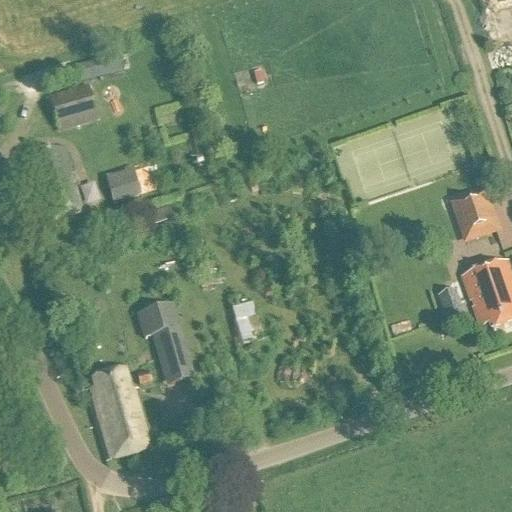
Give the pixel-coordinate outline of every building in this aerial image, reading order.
[(77,89),(121,79),(115,60),(72,72),(77,89)] [(57,137),(96,125),(86,90),(46,102),(57,137)] [(158,111),(162,125),(187,118),(183,104),(158,111)] [(37,199),(46,229),(81,219),(73,190),(69,191),(66,182),(70,181),(63,155),(31,164),(34,175),(30,176),(35,191),(39,190),(41,198),(37,199)] [(140,201),(135,183),(107,191),(112,209),(140,201)] [(488,193),(449,207),(464,249),(503,236),(488,193)] [(168,211),(149,217),(154,230),(173,224),(174,223),(169,210),(168,211)] [(511,329),(511,274),(509,266),(462,283),(480,334),(489,331),(491,337),(511,329)] [(439,301),(447,327),(466,321),(458,295),(439,301)] [(244,310),(232,313),(241,347),(253,344),(244,310)] [(151,342),(165,393),(194,384),(174,311),(136,322),(142,345),(151,342)] [(128,396),(122,377),(91,386),(93,395),(84,397),(104,467),(152,454),(135,396),(128,396)] [(139,391),(151,388),(147,377),(136,380),(139,391)]
